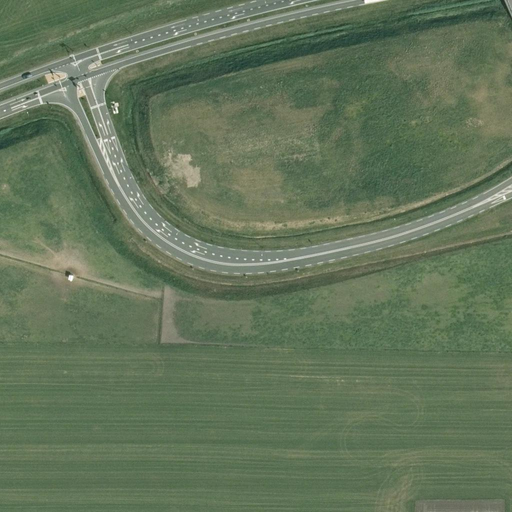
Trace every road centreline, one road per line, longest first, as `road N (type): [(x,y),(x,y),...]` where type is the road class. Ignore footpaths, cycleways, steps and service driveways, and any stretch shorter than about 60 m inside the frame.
road 1 (primary): [(451,216),(296,259),(221,264),(147,227),(108,166)]
road 2 (primary): [(86,77),(263,22),(371,0)]
road 3 (primary): [(287,0),(69,62)]
